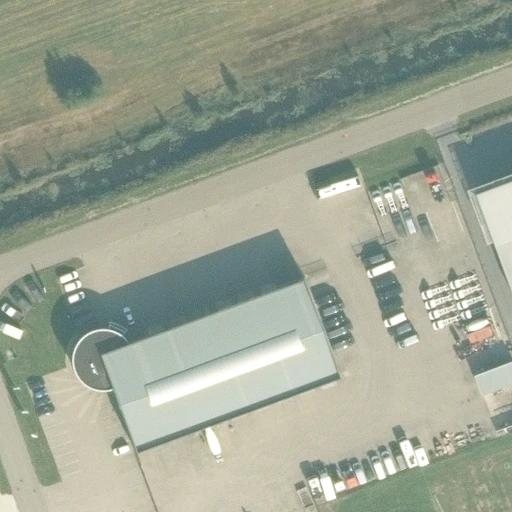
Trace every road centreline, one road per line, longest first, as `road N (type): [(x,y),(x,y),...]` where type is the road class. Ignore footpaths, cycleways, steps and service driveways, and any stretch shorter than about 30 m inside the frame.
road 1 (unknown): [(121,511),(323,433),(358,412),(378,385),(384,355),(376,320),(340,250),(313,227),(285,222),(100,286)]
road 2 (unclassified): [(511,82),(0,270)]
road 3 (unknown): [(453,178),(511,309)]
road 4 (unknown): [(42,386),(89,511)]
